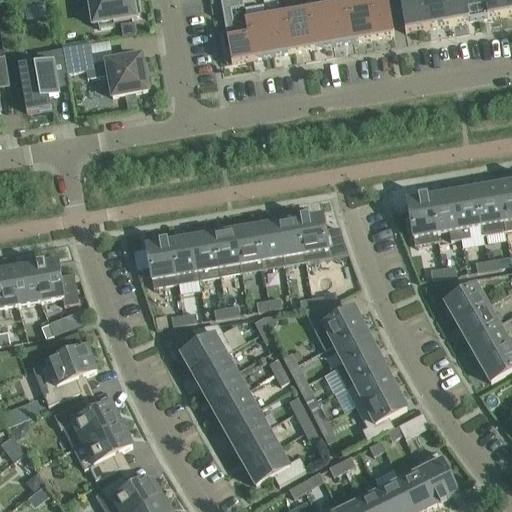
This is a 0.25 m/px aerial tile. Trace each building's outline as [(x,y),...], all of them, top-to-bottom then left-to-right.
[(41,0),(21,0),(23,12),(43,9),(41,0)] [(77,0),(78,2),(89,0),(93,28),(98,27),(99,32),(115,29),(114,24),(137,21),(136,19),(141,18),(139,3),(134,3),(133,0),(77,0)] [(252,62),(246,28),(233,22),(232,12),(245,10),(242,0),(220,0),(222,7),(220,7),(226,38),(227,38),(232,66),(252,62)] [(394,38),(387,0),(376,0),(367,2),(374,41),(394,38)] [(428,32),(422,0),(399,0),(406,36),(428,32)] [(454,28),(448,0),(422,0),(428,32),(454,28)] [(479,23),(474,0),(448,0),(454,28),(479,23)] [(501,0),(474,0),(479,23),(504,19),(501,0)] [(511,17),(511,0),(501,0),(504,19),(511,17)] [(374,41),(367,2),(347,5),(354,45),(374,41)] [(354,45),(347,5),(327,9),(334,48),(354,45)] [(264,7),(245,10),(247,23),(246,23),(246,28),(252,62),(273,59),(266,19),(264,7)] [(334,48),(327,9),(306,12),(313,52),(334,48)] [(313,52),(306,12),(286,16),(293,55),(313,52)] [(293,55),(286,16),(266,19),(273,59),(293,55)] [(109,79),(113,101),(149,94),(142,59),(94,67),(91,46),(63,51),(68,78),(86,75),(87,83),(109,79)] [(69,88),(68,78),(63,53),(37,57),(39,65),(19,68),(27,116),(51,112),(49,100),(59,98),(58,90),(69,88)] [(0,60),(0,116),(1,116),(0,112),(0,91),(10,90),(5,60),(0,60)] [(505,226),(504,226),(506,236),(511,234),(511,185),(498,188),(505,226)] [(505,226),(498,188),(475,192),(482,230),(483,239),(506,236),(504,226),(505,226)] [(475,192),(453,196),(461,243),(471,241),(470,232),(482,230),(475,192)] [(453,196),(430,200),(436,237),(438,237),(450,235),(451,245),(461,243),(453,196)] [(436,237),(430,200),(407,204),(415,250),(439,246),(438,237),(436,237)] [(340,232),(326,234),(323,219),(301,222),(309,266),(331,262),(349,259),(340,232)] [(309,266),(301,222),(279,226),(286,270),(305,266),(309,266)] [(286,270),(279,226),(257,230),(264,273),(286,270)] [(257,230),(235,234),(241,269),(240,269),(241,277),(264,273),(257,230)] [(241,269),(235,234),(213,238),(219,273),(221,281),(241,277),(240,269),(241,269)] [(219,273),(213,238),(191,242),(197,277),(199,276),(200,285),(221,281),(219,273)] [(191,242),(169,245),(176,289),(200,285),(199,276),(197,277),(191,242)] [(176,289),(169,245),(147,249),(154,293),(176,289)] [(500,263),(488,265),(490,274),(502,272),(500,263)] [(42,306),(62,302),(64,310),(79,308),(74,278),(61,280),(58,264),(35,268),(42,306)] [(490,274),(488,265),(476,267),(477,276),(490,274)] [(35,268),(12,272),(19,310),(42,306),(35,268)] [(456,271),(443,273),(445,282),(457,280),(456,271)] [(12,272),(0,274),(0,313),(19,310),(12,272)] [(445,282),(443,273),(431,275),(433,284),(445,282)] [(445,306),(457,326),(488,308),(476,288),(445,306)] [(325,300),(313,303),(314,312),(327,310),(325,300)] [(269,305),(271,314),(283,312),(282,303),(269,305)] [(314,312),(313,303),(300,305),(302,314),(314,312)] [(271,314),(269,305),(257,307),(258,316),(271,314)] [(457,326),(468,346),(499,329),(488,308),(457,326)] [(227,312),(228,321),(240,319),(239,310),(227,312)] [(326,355),(335,350),(334,348),(365,332),(355,311),(337,321),(331,310),(305,314),(326,355)] [(216,323),(228,321),(227,312),(214,314),(216,323)] [(196,317),(184,319),(185,329),(198,326),(196,317)] [(173,331),(185,329),(184,319),(172,322),(173,331)] [(275,331),(279,323),(277,319),(263,321),(264,322),(269,333),(270,334),(275,331)] [(62,337),(70,334),(65,322),(50,328),(55,340),(62,337)] [(255,326),(261,337),(269,333),(264,322),(255,326)] [(47,343),(55,340),(50,328),(42,331),(47,343)] [(233,354),(219,329),(192,333),(200,347),(181,357),(192,376),(226,357),(226,358),(233,354)] [(468,346),(480,366),(511,349),(499,329),(468,346)] [(335,350),(344,368),(376,352),(365,332),(334,348),(335,350)] [(269,333),(261,337),(267,348),(275,344),(270,334),(269,333)] [(9,336),(0,338),(2,350),(11,349),(9,336)] [(511,351),(511,349),(480,366),(491,387),(511,374),(511,351)] [(60,362),(48,367),(34,372),(49,410),(58,406),(82,397),(77,384),(97,376),(88,351),(76,356),(74,351),(58,357),(60,362)] [(336,372),(346,391),(354,387),(355,389),(386,372),(376,352),(344,368),(336,372)] [(292,357),(284,362),(290,373),(298,369),(296,365),(303,361),(299,354),(292,357)] [(203,395),(236,376),(226,358),(226,357),(192,376),(203,395)] [(276,379),(284,374),(278,363),(270,368),(276,379)] [(300,392),(308,388),(298,369),(290,373),(300,392)] [(346,391),(358,413),(397,392),(386,372),(355,389),(354,387),(346,391)] [(290,385),(284,374),(276,379),(282,390),(290,385)] [(214,414),(247,395),(236,376),(203,395),(214,414)] [(308,388),(300,392),(306,403),(314,399),(308,388)] [(397,392),(358,413),(368,432),(363,434),(369,446),(395,432),(390,422),(407,413),(397,392)] [(258,414),(247,395),(214,414),(219,424),(224,433),(258,414)] [(296,417),(304,413),(298,402),(290,406),(296,417)] [(64,433),(74,453),(122,429),(112,407),(92,417),(86,404),(55,420),(62,434),(64,433)] [(23,406),(2,414),(8,428),(28,419),(23,406)] [(310,424),(304,413),(296,417),(301,428),(310,424)] [(269,433),(258,414),(224,433),(235,452),(269,433)] [(319,430),(328,425),(322,414),(313,419),(319,430)] [(399,430),(400,430),(388,436),(392,445),(404,439),(406,443),(429,431),(422,418),(399,430)] [(333,436),(328,425),(319,430),(325,441),(333,436)] [(24,427),(9,434),(12,439),(15,444),(25,439),(27,434),(24,427)] [(122,429),(74,453),(85,474),(90,472),(96,485),(120,473),(113,460),(133,450),(122,429)] [(305,436),(311,448),(320,443),(314,432),(305,436)] [(279,452),(269,433),(235,452),(246,471),(279,452)] [(12,439),(2,447),(7,454),(17,446),(15,444),(12,439)] [(370,452),(374,460),(386,454),(381,446),(370,452)] [(308,475),(300,462),(288,468),(279,452),(246,471),(257,490),(274,480),(280,491),(308,475)] [(438,456),(418,467),(439,508),(459,498),(438,456)] [(352,461),(341,467),(345,475),(356,469),(352,461)] [(345,475),(341,467),(330,473),(334,481),(345,475)] [(420,475),(401,484),(414,511),(430,511),(439,508),(418,467),(416,467),(420,475)] [(30,478),(28,485),(35,494),(46,486),(45,484),(37,473),(30,478)] [(96,501),(102,511),(144,511),(162,501),(150,481),(131,492),(124,480),(100,494),(102,497),(96,501)] [(301,488),(305,496),(316,490),(311,482),(301,488)] [(414,511),(401,484),(380,495),(388,511),(414,511)] [(305,496),(301,488),(290,494),(294,502),(305,496)] [(388,511),(380,495),(360,505),(363,511),(388,511)] [(169,511),(162,501),(144,511),(169,511)]
